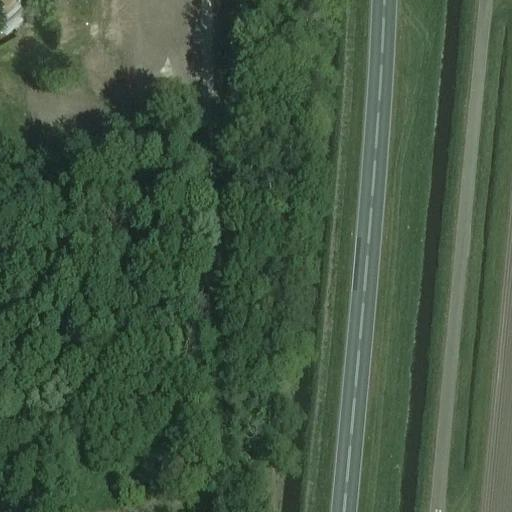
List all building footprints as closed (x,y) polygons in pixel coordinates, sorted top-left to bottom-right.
[(0,0),(0,23),(7,31),(26,13),(18,5),(23,0),(0,0)] [(150,88),(150,95),(170,94),(169,72),(133,74),(134,89),(150,88)] [(0,103),(12,98),(1,77),(0,77),(0,103)] [(71,136),(88,133),(82,89),(65,91),(71,136)] [(6,117),(20,158),(50,149),(36,107),(6,117)]
